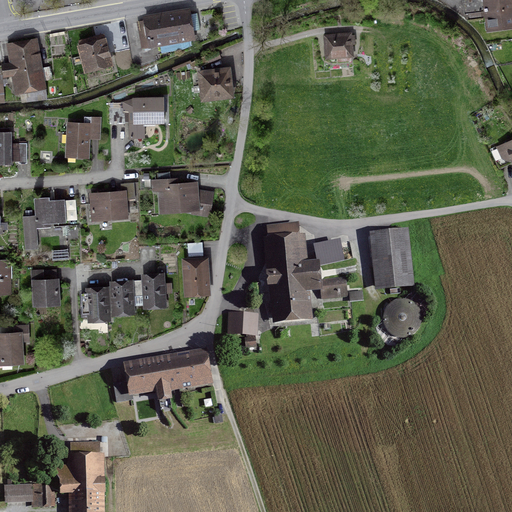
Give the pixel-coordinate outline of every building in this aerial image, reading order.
[(511,0),(462,0),(463,2),(465,2),(466,13),(487,11),(489,30),(511,27),(511,0)] [(143,18),(148,48),(198,40),(193,10),(143,18)] [(354,33),(323,35),(325,60),(356,57),(354,33)] [(108,38),(79,47),(87,74),(116,66),(108,38)] [(39,39),(6,44),(9,61),(1,62),(3,76),(12,75),(15,94),(47,89),(39,39)] [(237,98),(233,69),(200,74),(203,102),(237,98)] [(166,98),(135,99),(136,113),(130,113),(131,139),(146,138),(145,124),(167,123),(166,98)] [(124,103),(109,103),(110,123),(124,123),(124,103)] [(94,124),(66,122),(64,157),(92,158),(93,141),(102,141),(103,118),(95,117),(94,124)] [(0,133),(0,164),(16,164),(15,133),(0,133)] [(511,135),(499,141),(511,172),(511,135)] [(27,163),(27,144),(17,144),(17,163),(27,163)] [(173,179),(151,181),(152,192),(158,192),(160,214),(200,210),(198,183),(173,185),(173,179)] [(122,191),(89,193),(91,222),(129,219),(127,199),(136,198),(135,182),(122,183),(122,191)] [(23,216),(24,249),(38,248),(37,227),(50,226),(50,221),(65,220),(64,196),(50,196),(50,192),(34,193),(35,216),(23,216)] [(412,231),(371,235),(376,290),(417,286),(412,231)] [(305,234),(263,238),(272,326),(315,322),(313,302),(348,298),(346,278),(325,280),(323,261),(308,263),(305,234)] [(209,255),(183,256),(185,297),(212,295),(209,255)] [(11,258),(0,258),(0,292),(12,292),(11,258)] [(165,272),(142,274),(144,308),(168,307),(165,272)] [(58,278),(32,279),(34,305),(59,303),(58,278)] [(135,314),(133,279),(114,281),(116,315),(135,314)] [(89,288),(91,322),(112,321),(110,286),(89,288)] [(360,291),(350,293),(351,301),(362,299),(360,291)] [(412,300),(402,298),(396,300),(391,303),(387,308),(385,311),(384,318),(385,322),(390,330),(398,335),(406,336),(415,332),(421,325),(423,318),(422,313),(419,305),(412,300)] [(259,313),(228,311),(227,332),(258,333),(259,313)] [(18,332),(0,332),(0,364),(25,364),(25,340),(31,340),(30,323),(18,323),(18,332)] [(244,345),(257,345),(258,335),(245,335),(244,345)] [(202,355),(120,369),(125,400),(154,395),(155,405),(172,402),(170,392),(207,386),(202,355)] [(106,511),(105,452),(72,453),(72,477),(62,477),(62,493),(73,493),(73,511),(106,511)] [(43,482),(5,485),(6,504),(33,502),(33,509),(56,507),(55,486),(44,487),(43,482)]
